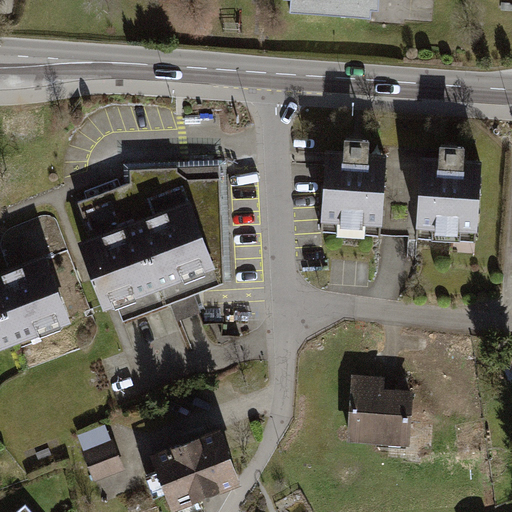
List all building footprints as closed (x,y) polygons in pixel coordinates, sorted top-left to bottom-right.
[(371,0),(289,0),(289,11),(371,15),(371,0)] [(343,150),(327,149),(321,231),(381,234),(386,152),(369,151),(370,139),(344,138),(343,150)] [(436,155),(418,154),(411,241),(478,246),(485,159),(467,158),(468,141),(437,138),(436,155)] [(94,234),(80,240),(102,303),(119,299),(126,318),(227,281),(223,159),(129,164),(133,186),(81,203),(94,234)] [(43,254),(0,270),(0,346),(68,321),(43,254)] [(415,382),(356,378),(352,437),(410,441),(415,382)] [(105,424),(75,435),(93,481),(123,470),(105,424)] [(221,427),(152,453),(177,508),(244,482),(221,427)] [(37,511),(28,502),(16,511),(37,511)]
